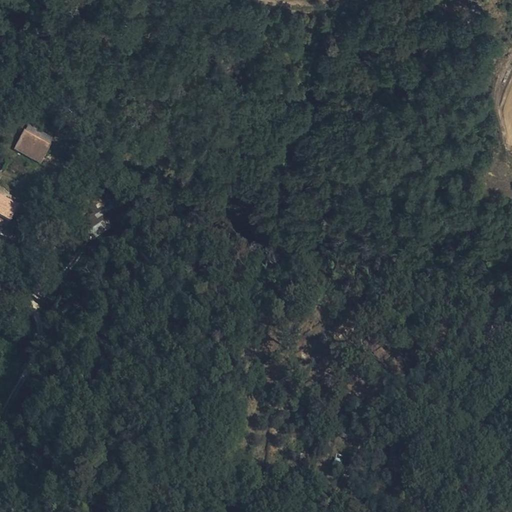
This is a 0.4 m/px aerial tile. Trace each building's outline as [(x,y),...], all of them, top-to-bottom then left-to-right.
[(39,165),(52,139),(28,127),(14,152),(39,165)] [(113,205),(120,200),(116,193),(93,201),(98,210),(93,214),(105,232),(123,221),(113,205)] [(0,199),(0,219),(9,224),(17,209),(0,199)] [(131,215),(120,200),(113,205),(123,221),(131,215)] [(0,228),(5,231),(9,224),(0,219),(0,228)] [(484,362),(494,360),(493,349),(483,351),(484,362)]
